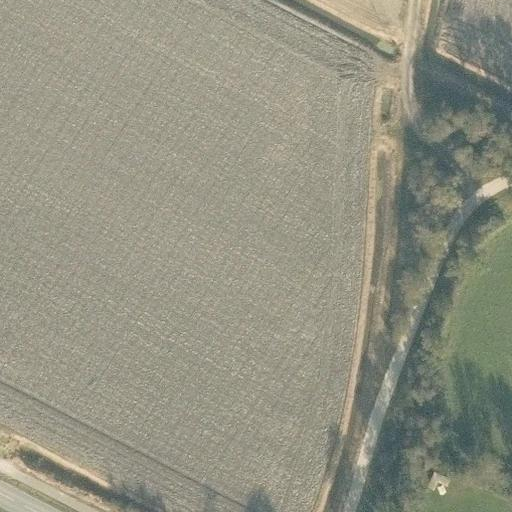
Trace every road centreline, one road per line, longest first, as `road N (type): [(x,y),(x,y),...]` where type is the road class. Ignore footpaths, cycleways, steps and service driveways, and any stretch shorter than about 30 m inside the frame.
road 1 (unclassified): [(511,178),(472,200),(449,228),(348,511)]
road 2 (track): [(472,200),(471,173),(431,140),(411,102),(417,0)]
